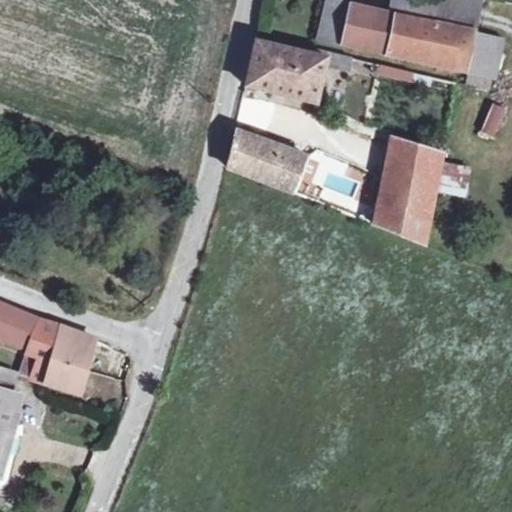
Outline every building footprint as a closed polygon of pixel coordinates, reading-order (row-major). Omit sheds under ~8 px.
[(479,29),(394,9),(355,0),(329,0),(320,34),(473,69),(479,29)] [(396,0),(394,9),(479,29),(484,0),(396,0)] [(511,36),(479,29),(473,69),(504,76),(511,39),(511,36)] [(322,99),(328,61),(329,55),(262,38),(253,84),(322,99)] [(328,61),(352,65),(354,55),(330,49),(329,55),(328,61)] [(489,103),(482,135),(496,138),(504,106),(489,103)] [(324,187),(331,165),(287,149),(291,129),(247,113),(235,165),(336,206),(339,193),(324,187)] [(339,193),(336,206),(402,232),(421,144),(394,136),(383,185),(331,165),(324,187),(339,193)] [(448,151),(421,144),(402,232),(434,245),(448,151)] [(0,297),(0,335),(4,336),(37,348),(29,372),(88,389),(103,336),(28,311),(28,304),(1,295),(0,297)] [(0,388),(15,393),(21,373),(0,367),(0,388)] [(27,396),(15,393),(0,388),(0,474),(4,475),(27,396)]
